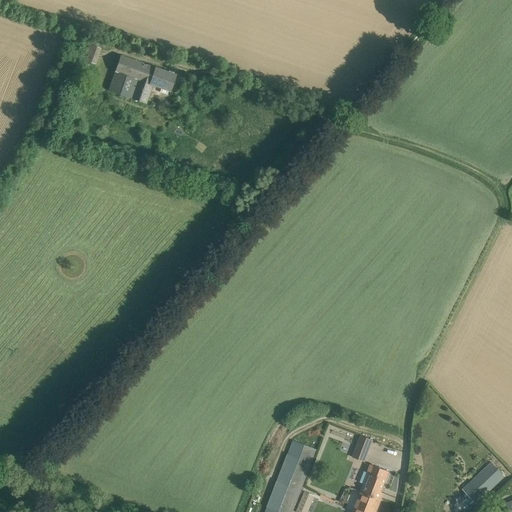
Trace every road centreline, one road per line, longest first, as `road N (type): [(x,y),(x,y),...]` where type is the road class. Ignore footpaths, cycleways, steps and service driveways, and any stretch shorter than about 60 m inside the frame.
road 1 (track): [(25,481),(451,0)]
road 2 (track): [(397,511),(408,423),(422,382),(509,202),(507,193),(452,162),(343,120)]
road 3 (unknown): [(343,120),(276,87),(89,26)]
